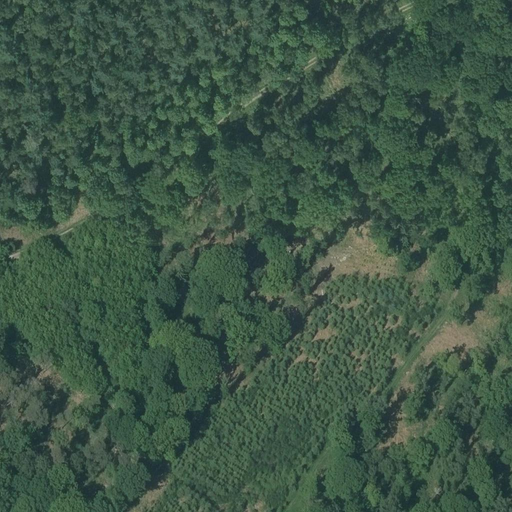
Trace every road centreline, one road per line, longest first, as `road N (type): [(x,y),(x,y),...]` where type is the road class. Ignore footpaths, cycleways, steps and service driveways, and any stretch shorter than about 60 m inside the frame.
road 1 (track): [(497,0),(505,191),(434,342),(364,423),(325,497),(302,511)]
road 2 (track): [(411,0),(276,80),(161,179),(39,249),(0,261)]
